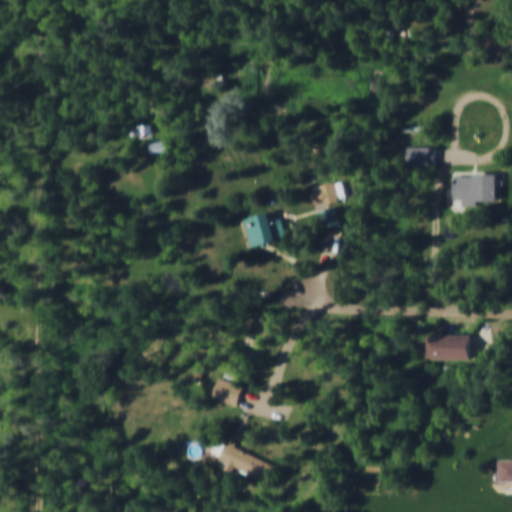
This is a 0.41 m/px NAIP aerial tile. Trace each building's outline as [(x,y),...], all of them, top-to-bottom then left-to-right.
[(152,133),(152,123),(131,123),(131,133),(152,133)] [(150,140),(150,153),(167,153),(167,140),(150,140)] [(439,142),(401,143),(402,163),(435,162),(439,142)] [(455,176),(496,177),(495,200),(476,200),(476,210),(464,209),(464,200),(454,200),(455,176)] [(314,193),(323,191),(322,187),(337,183),(343,204),(327,208),(326,203),(318,205),(314,193)] [(319,215),(337,209),(342,227),(332,229),(324,232),(319,215)] [(247,222),(280,212),(289,240),(256,250),(247,222)] [(440,337),(478,338),(477,362),(440,362),(440,337)] [(224,381),(249,389),(246,398),(243,407),(218,399),(224,381)] [(233,440),(242,444),(239,450),(280,468),(272,485),(223,462),(233,440)] [(511,457),(501,457),(501,480),(511,479),(511,457)]
